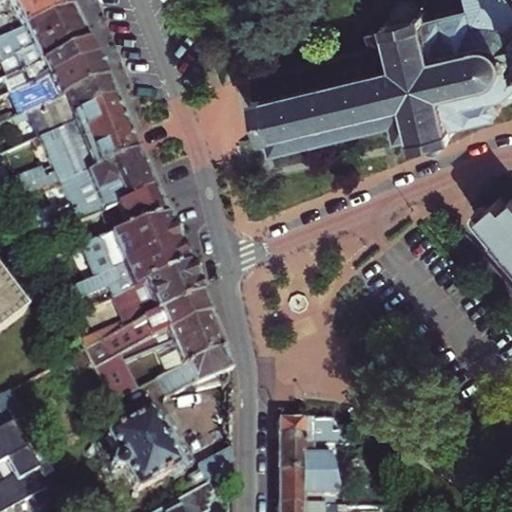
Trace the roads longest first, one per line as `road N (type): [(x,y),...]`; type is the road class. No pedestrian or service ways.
road 1 (residential): [(224,264),(511,156)]
road 2 (residential): [(224,264),(204,172),(140,0)]
road 3 (residential): [(247,511),(245,362),(224,264)]
